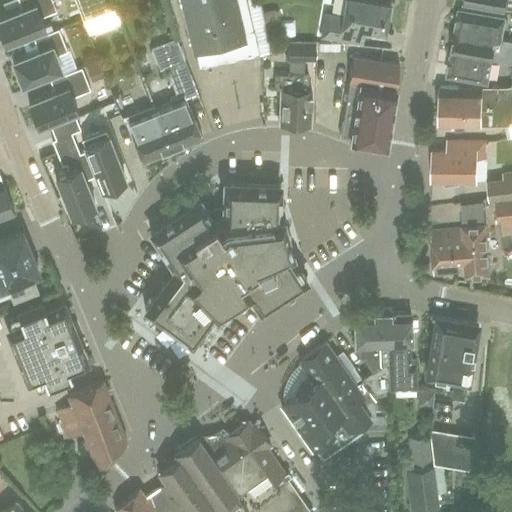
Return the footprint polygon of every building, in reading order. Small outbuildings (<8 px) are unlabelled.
[(18,0),(22,7),(0,16),(0,28),(5,42),(45,27),(41,16),(56,10),(52,0),(18,0)] [(111,0),(75,0),(83,20),(89,34),(120,22),(114,8),(111,0)] [(257,46),(271,47),(266,26),(262,10),(259,0),(181,0),(193,48),(195,48),(199,63),(223,58),(229,57),(229,58),(258,52),(257,46)] [(384,31),(389,2),(377,0),(344,0),(342,15),(326,12),(322,35),(365,42),(368,28),(384,31)] [(456,30),(500,38),(504,15),(460,7),(456,30)] [(262,10),(266,26),(277,23),(281,19),(278,9),(273,8),(262,10)] [(22,83),(61,68),(56,54),(67,50),(58,28),(33,37),(38,49),(12,59),(22,83)] [(491,58),(511,61),(511,39),(500,38),(495,37),(456,30),(452,50),(491,57),(491,58)] [(155,109),(171,149),(202,137),(191,108),(190,109),(185,97),(197,93),(191,78),(185,59),(177,36),(151,47),(159,69),(165,67),(176,95),(170,97),(173,102),(155,109)] [(287,42),(287,59),(289,59),(304,58),(314,58),(314,41),(287,42)] [(491,58),(491,57),(452,50),(448,72),(487,79),(491,58)] [(386,144),(399,63),(353,56),(340,134),(353,136),(352,138),(386,144)] [(38,125),(77,109),(73,99),(89,93),(79,67),(50,79),(54,90),(28,101),(38,125)] [(276,71),(275,87),(281,88),(280,122),(282,122),(311,123),(312,89),(307,89),(307,84),(308,72),(304,72),(288,72),(276,71)] [(511,84),(510,84),(510,85),(440,85),(440,122),(510,123),(510,120),(511,119),(511,84)] [(171,149),(155,109),(153,105),(126,116),(143,160),(171,149)] [(75,116),(51,126),(56,138),(71,131),(80,128),(75,116)] [(107,129),(84,138),(88,149),(97,173),(96,173),(102,189),(127,179),(107,129)] [(97,173),(88,149),(79,152),(71,131),(56,138),(52,139),(62,164),(66,163),(68,169),(55,174),(70,214),(95,204),(84,178),(96,173),(97,173)] [(458,182),(460,179),(477,179),(478,139),(448,139),(448,148),(433,148),(433,178),(444,178),(445,184),(458,182)] [(487,197),(493,197),(511,195),(511,169),(503,170),(503,176),(485,178),(487,197)] [(279,216),(280,183),(224,180),(223,211),(213,218),(199,197),(150,229),(175,267),(145,306),(192,342),(216,310),(216,312),(249,291),(261,309),(307,278),(290,251),(292,250),(283,215),(279,216)] [(0,217),(15,212),(5,187),(0,188),(0,217)] [(511,196),(494,199),(497,218),(511,216),(511,196)] [(491,272),(486,221),(462,223),(463,228),(431,231),(434,273),(466,271),(467,275),(491,272)] [(14,299),(38,290),(31,274),(39,271),(22,231),(0,239),(0,294),(10,290),(14,299)] [(9,318),(13,328),(10,329),(10,328),(8,329),(28,378),(29,378),(29,377),(33,376),(38,388),(71,375),(68,367),(85,360),(62,304),(45,311),(42,303),(21,311),(22,313),(9,318)] [(390,308),(374,308),(375,313),(375,322),(381,321),(381,331),(393,331),(394,345),(389,345),(389,387),(390,387),(417,386),(417,359),(410,358),(410,345),(411,345),(410,311),(395,312),(390,308)] [(390,398),(390,387),(389,387),(389,345),(394,345),(393,331),(381,331),(381,321),(375,322),(375,313),(353,313),(354,347),(359,347),(359,352),(371,369),(361,376),(376,398),(390,398)] [(467,379),(470,364),(477,322),(436,315),(426,372),(421,401),(432,402),(434,389),(434,390),(435,385),(432,384),(433,373),(467,379)] [(361,391),(325,340),(300,358),(307,369),(304,371),(300,375),(296,380),(295,385),(293,390),(293,395),(287,399),(281,403),(313,448),(315,446),(323,457),(365,427),(385,426),(385,405),(380,405),(368,387),(361,391)] [(127,441),(103,379),(68,394),(72,402),(57,408),(68,438),(84,431),(98,467),(127,441)] [(312,511),(267,446),(271,444),(256,422),(252,424),(249,419),(229,434),(228,434),(231,439),(211,453),(204,442),(199,435),(179,448),(182,453),(159,470),(166,479),(160,484),(169,497),(163,501),(155,506),(160,511),(312,511)] [(444,464),(450,431),(428,427),(428,433),(431,460),(431,462),(444,464)] [(228,434),(229,434),(225,428),(204,442),(211,453),(231,439),(228,434)] [(456,466),(462,433),(450,431),(444,464),(456,466)] [(428,433),(407,435),(410,462),(431,460),(428,433)] [(456,466),(467,468),(474,435),(462,433),(456,466)] [(437,491),(433,463),(405,467),(410,506),(438,503),(437,491)] [(160,511),(155,506),(140,487),(115,508),(118,511),(160,511)] [(495,511),(497,500),(482,498),(479,511),(495,511)] [(26,511),(16,499),(1,511),(26,511)]
